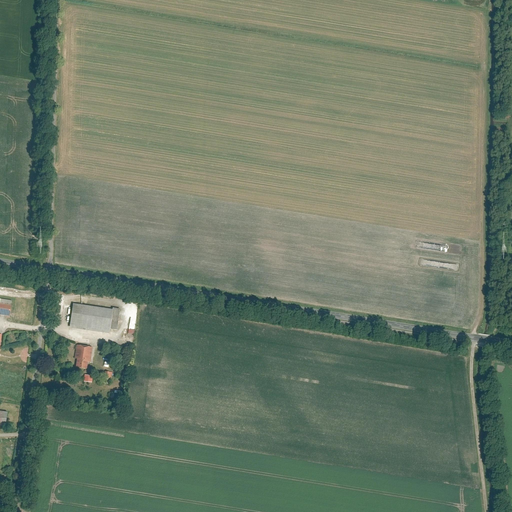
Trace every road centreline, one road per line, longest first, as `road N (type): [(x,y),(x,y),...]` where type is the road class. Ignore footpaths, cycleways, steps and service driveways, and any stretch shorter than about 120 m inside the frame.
road 1 (tertiary): [(49,268),(511,343)]
road 2 (unclassified): [(57,0),(49,268)]
road 3 (residential): [(49,268),(15,511)]
road 4 (track): [(473,337),(485,511)]
